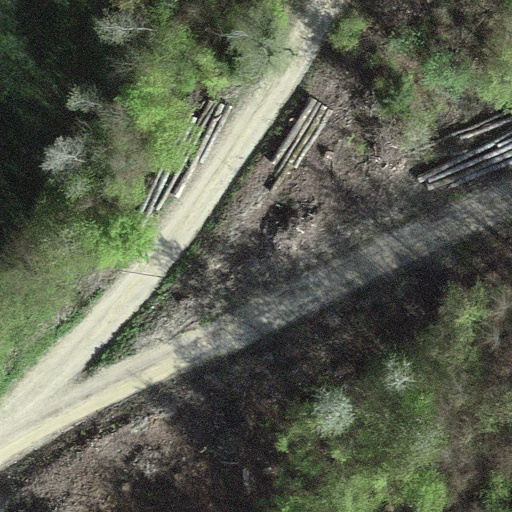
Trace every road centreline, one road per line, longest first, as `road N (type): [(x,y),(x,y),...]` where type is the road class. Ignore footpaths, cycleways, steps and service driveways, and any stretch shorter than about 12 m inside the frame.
road 1 (track): [(511,199),(0,435)]
road 2 (track): [(0,419),(130,279),(333,0)]
